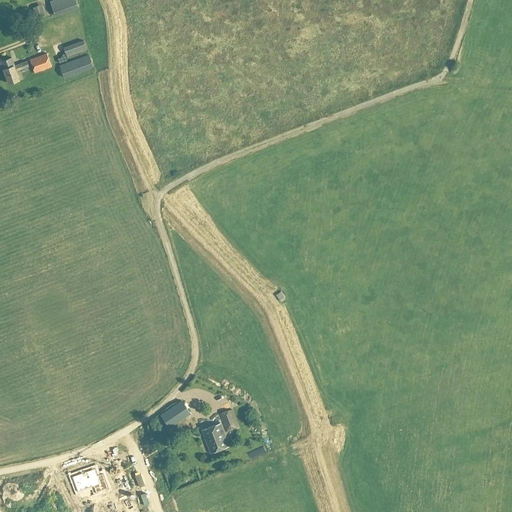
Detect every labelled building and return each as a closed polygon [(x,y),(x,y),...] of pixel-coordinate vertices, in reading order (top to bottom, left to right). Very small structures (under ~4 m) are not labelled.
[(57,0),(50,3),(56,19),(77,11),(73,0),(57,0)] [(63,49),(66,60),(86,53),(82,42),(63,49)] [(51,64),(47,54),(30,60),(35,73),(51,67),(53,66),(52,64),(51,64)] [(93,66),(89,55),(60,66),(64,77),(93,66)] [(19,80),(16,71),(24,68),(29,66),(27,62),(14,66),(11,58),(1,61),(4,69),(9,84),(19,80)] [(279,305),(285,302),(281,295),(275,297),(279,305)] [(169,427),(190,413),(182,401),(161,415),(169,427)] [(238,425),(231,408),(220,413),(226,430),(238,425)] [(229,445),(221,424),(223,423),(222,421),(201,429),(210,452),(229,445)] [(108,460),(112,479),(122,477),(118,458),(108,460)] [(81,473),(72,476),(78,491),(93,485),(96,493),(108,489),(102,473),(97,475),(94,468),(85,471),(85,470),(81,472),(81,473)] [(38,511),(54,511),(49,489),(27,493),(30,506),(37,505),(38,511)] [(133,491),(106,501),(110,511),(116,511),(137,504),(133,491)]
